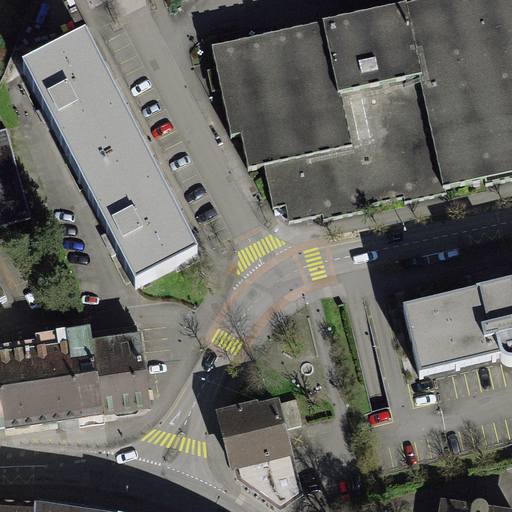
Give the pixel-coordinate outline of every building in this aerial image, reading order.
[(511,0),(334,0),(338,14),(209,43),(231,137),(244,134),(252,166),(268,163),(282,225),(511,172),(511,0)] [(97,38),(26,74),(139,290),(210,253),(97,38)] [(0,142),(0,221),(1,227),(29,221),(9,140),(0,142)] [(0,277),(0,307),(13,301),(0,277)] [(511,280),(390,307),(407,375),(511,349),(511,280)] [(109,411),(101,338),(100,328),(72,331),(81,414),(109,411)] [(81,414),(72,331),(33,337),(34,347),(0,351),(0,382),(6,421),(81,414)] [(109,411),(150,407),(142,334),(101,338),(109,411)] [(270,402),(219,413),(232,471),(284,459),(270,402)] [(0,511),(42,511),(43,504),(0,501),(0,511)] [(507,511),(508,509),(434,502),(433,511),(507,511)]
